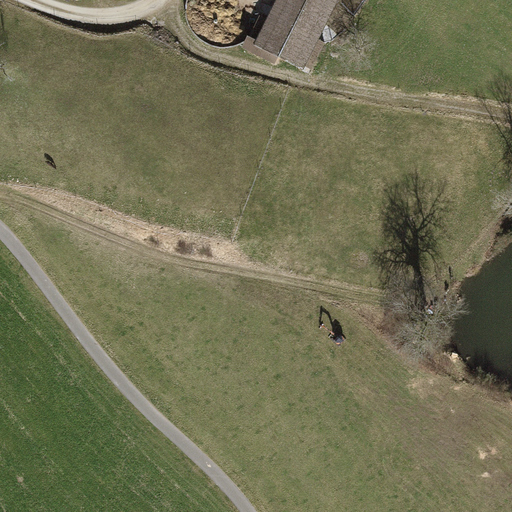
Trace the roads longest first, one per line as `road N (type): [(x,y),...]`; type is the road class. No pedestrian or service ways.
road 1 (track): [(394,305),(177,264),(0,195)]
road 2 (track): [(164,0),(185,38),(217,58),(511,116)]
road 3 (track): [(248,511),(123,386),(0,229)]
road 4 (track): [(45,0),(76,13),(162,0)]
